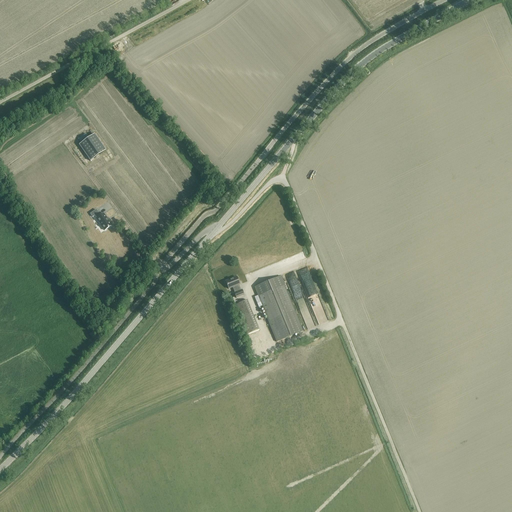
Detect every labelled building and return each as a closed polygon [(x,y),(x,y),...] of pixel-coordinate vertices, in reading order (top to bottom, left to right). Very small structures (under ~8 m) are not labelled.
[(94,134),(79,145),(90,161),(106,151),(94,134)] [(96,210),(90,214),(92,217),(95,216),(97,218),(96,219),(104,231),(111,226),(109,222),(103,214),(100,216),(96,210)] [(242,290),(241,291),(238,285),(239,285),(236,277),(225,282),(228,289),(232,288),(234,293),(236,298),(244,295),(242,290)] [(281,277),(254,287),(257,296),(254,297),(257,304),(258,308),(262,306),(277,342),(303,332),(284,285),(281,277)] [(235,305),(247,335),(259,330),(247,300),(235,305)]
